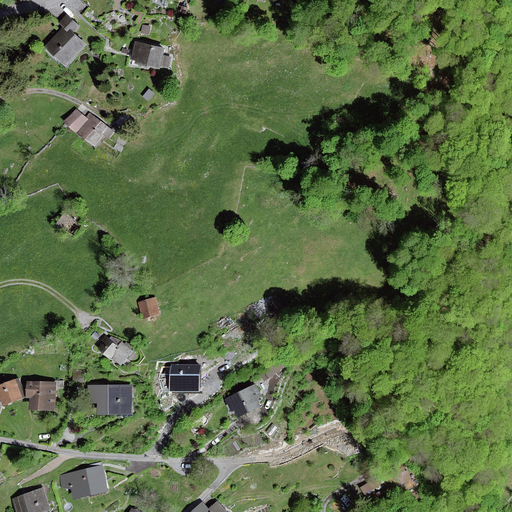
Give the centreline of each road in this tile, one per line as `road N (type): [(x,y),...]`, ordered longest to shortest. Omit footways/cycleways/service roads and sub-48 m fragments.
road 1 (residential): [(320,511),(327,497),(371,468),(364,434),(345,428),(277,459),(226,461)]
road 2 (residential): [(226,461),(88,455),(0,439)]
road 3 (track): [(225,503),(242,493),(348,486)]
road 4 (track): [(241,460),(276,441),(319,377)]
